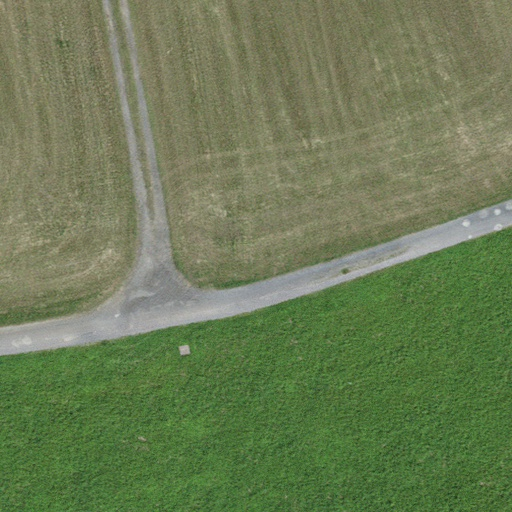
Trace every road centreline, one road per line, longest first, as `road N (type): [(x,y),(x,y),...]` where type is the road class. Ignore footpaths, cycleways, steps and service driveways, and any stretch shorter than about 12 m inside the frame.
road 1 (track): [(511,212),(311,281),(0,341)]
road 2 (track): [(167,310),(110,0)]
